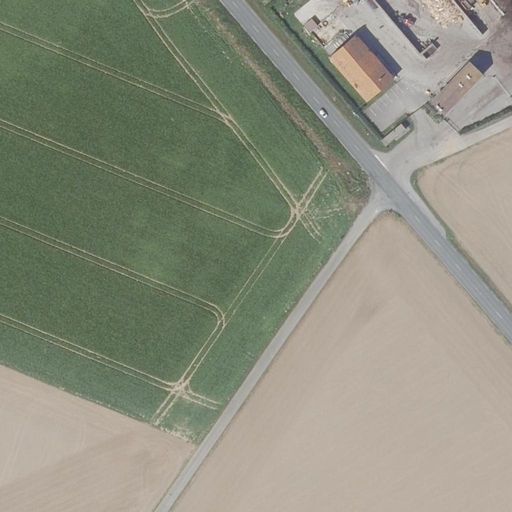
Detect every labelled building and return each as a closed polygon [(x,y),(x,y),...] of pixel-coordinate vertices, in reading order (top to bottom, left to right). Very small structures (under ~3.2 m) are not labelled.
[(511,0),(448,0),(480,39),(511,13),(511,0)] [(310,19),(303,27),(310,34),(317,26),(310,19)] [(442,22),(404,30),(408,51),(447,43),(442,22)] [(369,100),(391,80),(357,41),(335,60),(369,100)] [(483,77),(471,66),(435,104),(447,115),(483,77)] [(447,115),(435,104),(429,110),(441,121),(447,115)]
